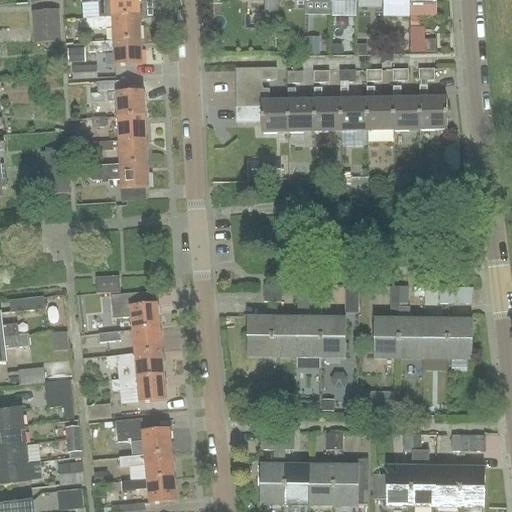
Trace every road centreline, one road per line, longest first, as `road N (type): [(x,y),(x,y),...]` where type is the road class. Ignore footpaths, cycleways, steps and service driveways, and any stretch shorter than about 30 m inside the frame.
road 1 (residential): [(227,511),(187,0)]
road 2 (residential): [(511,424),(466,0)]
